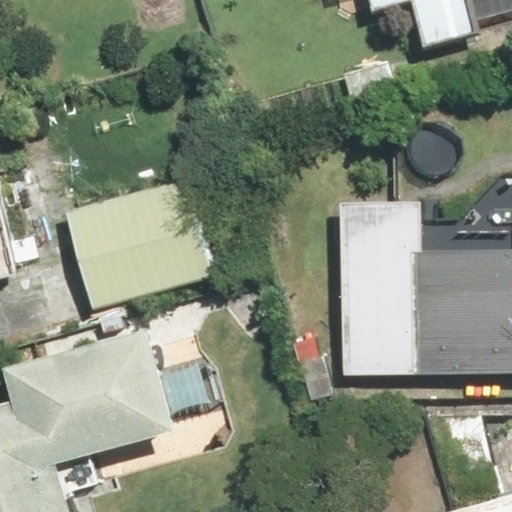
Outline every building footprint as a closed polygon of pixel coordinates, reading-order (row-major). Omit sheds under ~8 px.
[(379,0),(382,10),(421,1),(433,51),(492,36),(483,1),(486,0),(379,0)] [(199,174),(75,210),(106,314),(229,278),(199,174)] [(433,202),(352,202),(351,377),(511,378),(511,249),(433,249),(433,202)] [(0,511),(80,511),(70,467),(191,440),(187,418),(229,409),(218,362),(178,371),(167,323),(23,355),(32,399),(0,406),(0,511)] [(511,511),(511,492),(437,511),(511,511)]
